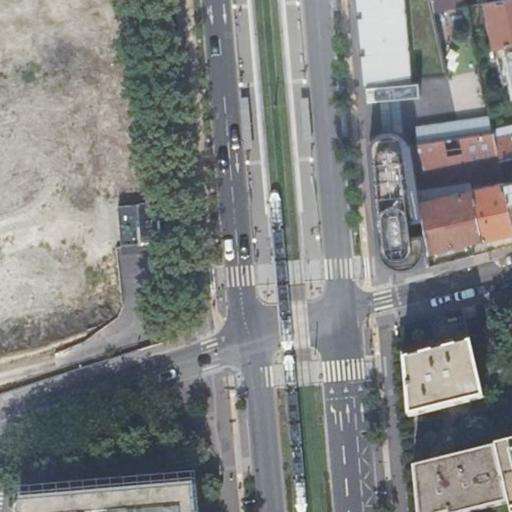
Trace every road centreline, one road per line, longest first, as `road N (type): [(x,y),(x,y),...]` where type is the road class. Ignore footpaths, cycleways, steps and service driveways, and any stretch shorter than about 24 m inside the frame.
road 1 (primary): [(215,0),(237,258),(252,339)]
road 2 (primary): [(343,311),(316,0)]
road 3 (residential): [(252,339),(0,421)]
road 4 (primary): [(357,511),(343,311)]
road 5 (residential): [(511,269),(343,311)]
road 6 (primary): [(252,339),(271,511)]
